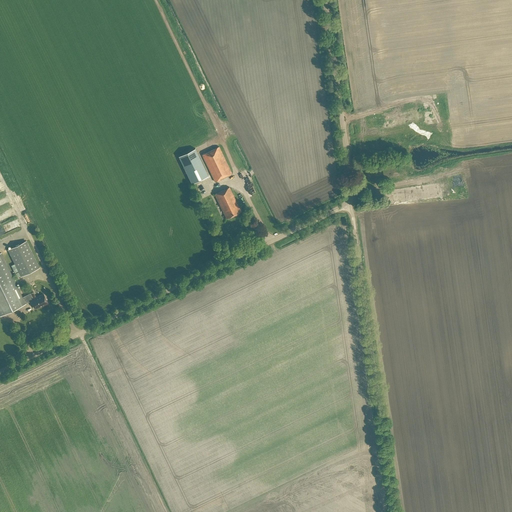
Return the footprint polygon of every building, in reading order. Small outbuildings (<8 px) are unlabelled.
[(232,174),(219,146),(201,155),(215,182),(232,174)] [(208,176),(195,148),(178,156),(192,184),(208,176)] [(229,187),(214,194),(226,218),(241,211),(229,187)] [(0,215),(7,218),(10,209),(6,207),(0,205),(0,215)] [(8,249),(21,276),(39,268),(26,241),(8,249)] [(1,253),(0,253),(0,316),(25,304),(31,301),(35,308),(43,304),(44,305),(48,303),(43,294),(33,299),(30,293),(22,297),(1,253)]
